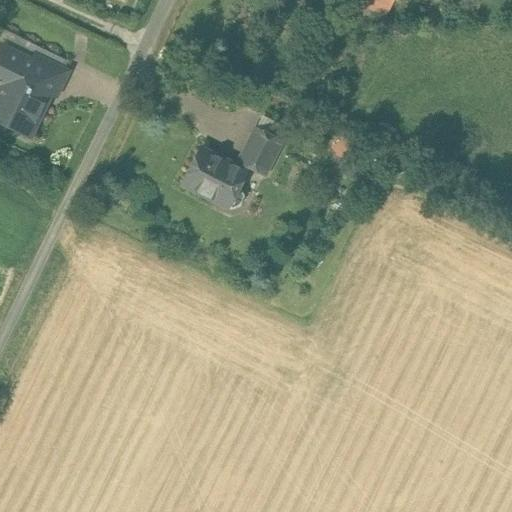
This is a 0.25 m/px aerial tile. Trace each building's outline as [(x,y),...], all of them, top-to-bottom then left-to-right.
[(392,0),(351,0),(386,16),(392,0)] [(409,28),(395,21),(391,31),(405,37),(409,28)] [(63,59),(30,43),(23,58),(33,63),(35,59),(58,70),(63,59)] [(23,58),(1,48),(0,49),(0,120),(29,134),(49,91),(25,80),(33,63),(23,58)] [(58,70),(35,59),(33,63),(25,80),(49,91),(54,93),(64,73),(58,70)] [(278,124),(262,116),(256,128),(272,136),(278,124)] [(287,129),(278,124),(272,136),(281,141),(287,129)] [(256,128),(255,128),(238,162),(264,175),(281,141),(272,136),(256,128)] [(245,171),(200,148),(182,184),(230,208),(239,206),(244,197),(241,188),(237,186),(245,171)]
